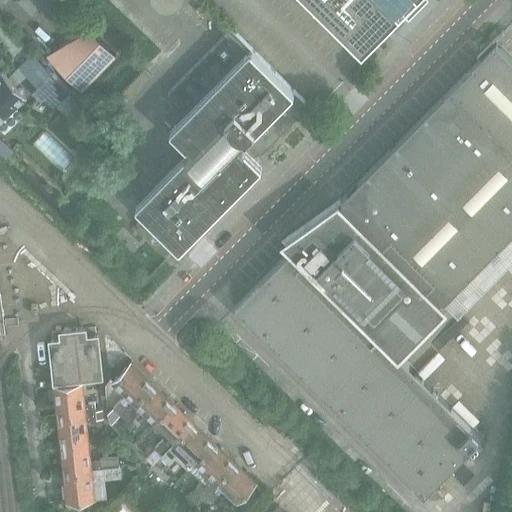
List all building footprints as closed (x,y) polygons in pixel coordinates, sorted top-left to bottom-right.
[(316,0),(363,46),(400,9),(400,8),(400,7),(397,4),(401,0),(402,0),(403,1),(404,0),(316,0)] [(136,204),(136,205),(136,206),(137,206),(178,247),(178,248),(179,248),(180,248),(181,247),(261,166),(262,165),(262,164),(261,163),(253,155),(255,155),(259,151),(261,153),(309,105),(231,28),(168,92),(171,94),(170,95),(175,100),(178,104),(182,111),(183,115),(171,128),(170,129),(170,130),(171,131),(187,146),(188,144),(193,148),(185,156),(184,155),(137,203),(136,204)] [(92,31),(48,56),(81,89),(115,54),(92,31)] [(481,437),(423,379),(392,349),(395,347),(399,351),(443,306),(439,302),(442,299),(444,301),(511,232),(511,59),(496,43),(341,199),(343,201),(340,205),(337,203),(306,234),(305,233),(303,233),(302,233),(301,233),(300,234),(299,235),(299,236),(299,237),(299,239),(300,240),(294,246),(296,248),(292,252),(291,251),(234,308),(424,495),(481,437)] [(2,71),(0,73),(0,121),(26,96),(2,71)] [(56,106),(69,93),(51,74),(32,92),(50,111),(56,106)] [(87,112),(69,93),(56,106),(74,125),(87,112)] [(95,327),(51,332),(52,339),(51,339),(55,380),(102,375),(97,334),(96,334),(95,327)] [(134,401),(151,383),(130,363),(113,381),(130,397),(134,401)] [(56,386),(58,406),(59,415),(95,411),(95,402),(82,404),(80,383),(56,386)] [(134,401),(138,404),(155,421),(172,403),(151,383),(134,401)] [(120,415),(134,401),(130,397),(125,403),(121,399),(113,407),(120,415)] [(134,401),(120,415),(128,422),(136,414),(132,410),(138,404),(134,401)] [(171,437),(175,441),(192,423),(172,403),(155,421),(171,437)] [(120,415),(113,407),(107,414),(110,423),(111,424),(120,415)] [(59,415),(60,424),(62,443),(86,440),(84,421),(96,419),(95,411),(59,415)] [(196,460),(213,443),(192,423),(175,441),(162,455),(169,462),(175,456),(188,468),(189,468),(196,460)] [(162,455),(175,441),(171,437),(166,443),(162,439),(154,447),(162,455)] [(62,443),(64,466),(65,472),(102,468),(101,459),(100,460),(88,461),(86,440),(62,443)] [(196,460),(209,473),(217,481),(234,463),(213,443),(196,460)] [(100,456),(100,460),(101,459),(102,468),(119,466),(118,454),(100,456)] [(238,501),(255,483),(234,463),(217,481),(224,488),(238,501)] [(65,472),(66,481),(68,501),(82,499),(92,498),(90,478),(103,477),(102,468),(65,472)] [(204,495),(217,481),(209,473),(195,487),(202,493),(204,495)] [(217,481),(204,495),(211,502),(224,488),(217,481)] [(193,502),(202,493),(195,487),(187,496),(193,502)]
